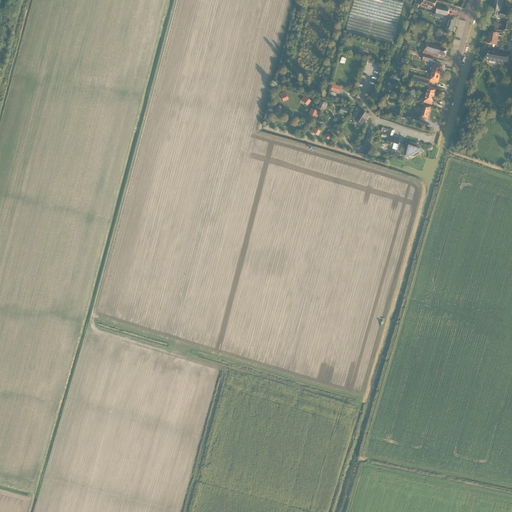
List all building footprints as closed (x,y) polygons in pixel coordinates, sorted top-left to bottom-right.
[(354,0),(346,33),(393,44),(404,2),(394,0),(354,0)] [(434,9),(436,2),(431,0),(422,0),(421,6),(428,8),(429,7),(434,9)] [(500,0),(495,0),(492,18),(497,19),(498,19),(500,19),(500,18),(507,19),(509,13),(501,12),(503,1),(501,0),(500,0)] [(448,16),(449,9),(438,7),(436,13),(435,17),(443,19),(444,15),(448,16)] [(452,31),(455,21),(448,18),(445,29),(452,31)] [(497,44),(498,40),(488,38),(487,44),(496,46),(501,47),(501,44),(497,44)] [(445,57),(447,50),(441,49),(442,47),(426,42),(423,53),(438,58),(439,55),(445,57)] [(508,66),(510,53),(486,49),(484,60),(490,61),(489,63),(508,66)] [(434,66),(432,73),(440,75),(442,67),(440,66),(441,64),(434,63),(432,62),(434,58),(424,55),(423,60),(431,63),(430,65),(434,66)] [(422,84),(427,85),(429,86),(430,83),(435,84),(435,83),(438,83),(440,75),(432,73),(430,81),(414,76),(413,81),(422,84)] [(423,94),(434,97),(436,89),(428,86),(428,88),(425,88),(423,94)] [(432,105),(434,97),(423,94),(421,102),(432,105)] [(428,121),(431,107),(423,105),(420,119),(428,121)] [(349,110),(341,108),(339,114),(347,116),(349,110)] [(316,120),(319,112),(313,110),(311,116),(310,117),(316,120)] [(363,125),(369,116),(362,111),(359,116),(357,116),(359,124),(361,124),(363,125)] [(393,137),(389,136),(387,144),(391,145),(391,144),(394,145),(393,149),(397,151),(401,138),(396,137),(393,136),(393,137)] [(417,144),(407,142),(404,141),(403,146),(405,148),(404,151),(403,155),(406,157),(405,159),(410,156),(412,156),(413,155),(422,149),(418,148),(418,146),(417,146),(417,144)]
